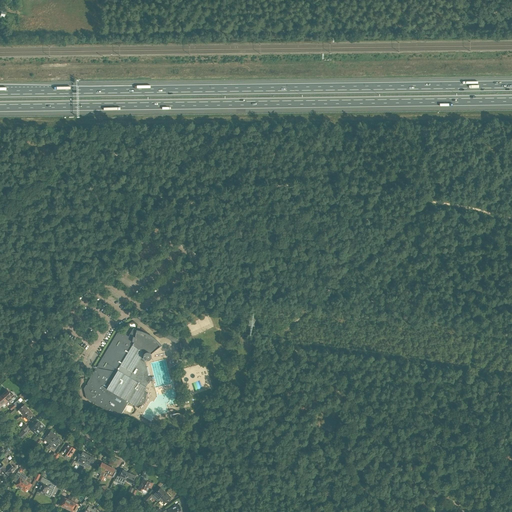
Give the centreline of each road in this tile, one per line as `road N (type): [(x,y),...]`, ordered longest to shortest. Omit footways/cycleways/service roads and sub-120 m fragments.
road 1 (motorway): [(0,106),(511,99)]
road 2 (motorway): [(511,85),(0,92)]
road 3 (track): [(511,27),(103,33),(100,0)]
road 4 (residential): [(201,511),(171,473),(76,429),(14,367)]
road 5 (track): [(511,482),(436,423),(389,422)]
